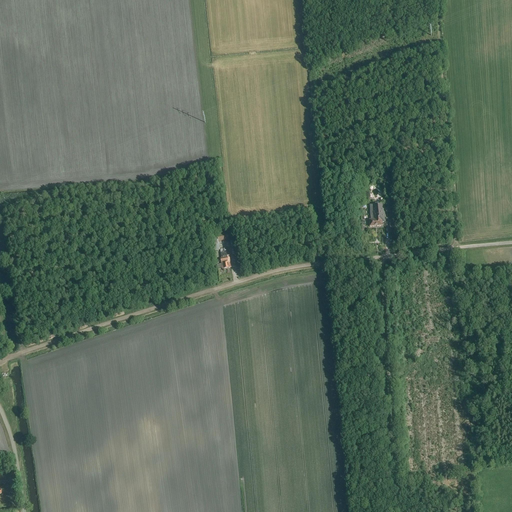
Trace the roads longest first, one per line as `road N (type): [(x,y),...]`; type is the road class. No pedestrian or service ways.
road 1 (track): [(16,355),(283,270),(454,248)]
road 2 (track): [(397,511),(378,256)]
